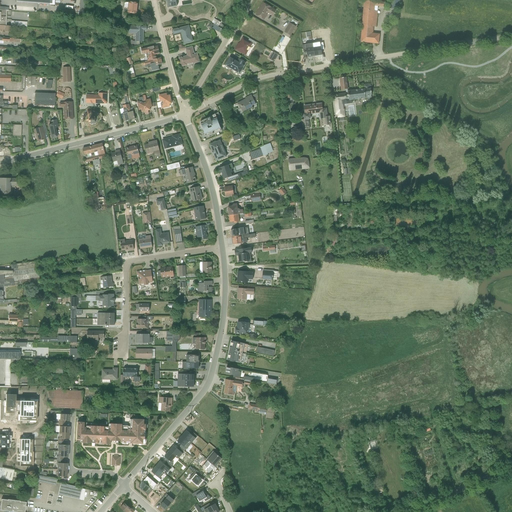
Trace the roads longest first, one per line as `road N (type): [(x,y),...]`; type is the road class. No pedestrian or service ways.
road 1 (unclassified): [(511,35),(275,73),(184,114)]
road 2 (residential): [(222,248),(223,313),(205,387),(123,483)]
road 3 (unclassified): [(184,114),(0,162)]
road 4 (residential): [(124,357),(129,262),(222,248)]
road 5 (residential): [(184,114),(216,201),(222,248)]
road 6 (unclassified): [(250,0),(184,114)]
